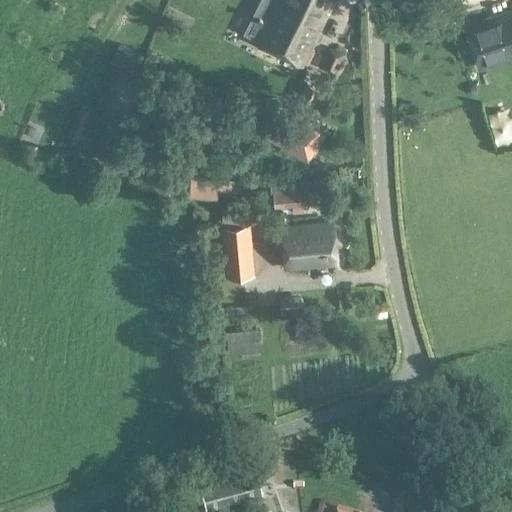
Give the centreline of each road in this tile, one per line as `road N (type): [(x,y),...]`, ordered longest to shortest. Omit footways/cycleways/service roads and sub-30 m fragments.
road 1 (unclassified): [(45,511),(422,379)]
road 2 (unclassified): [(422,379),(385,256),(373,0)]
road 3 (unclassified): [(504,511),(422,379)]
